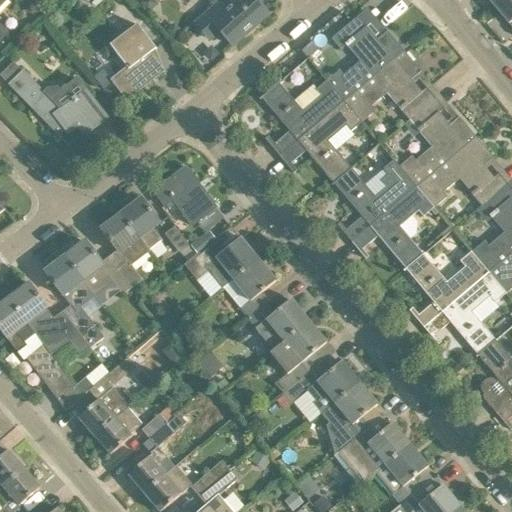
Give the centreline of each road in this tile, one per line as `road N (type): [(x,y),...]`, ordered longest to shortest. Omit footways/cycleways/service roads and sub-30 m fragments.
road 1 (residential): [(502,511),(182,113)]
road 2 (residential): [(107,511),(0,387)]
road 3 (residential): [(182,113),(307,14)]
road 4 (residential): [(61,209),(182,113)]
road 5 (residential): [(511,94),(433,0)]
